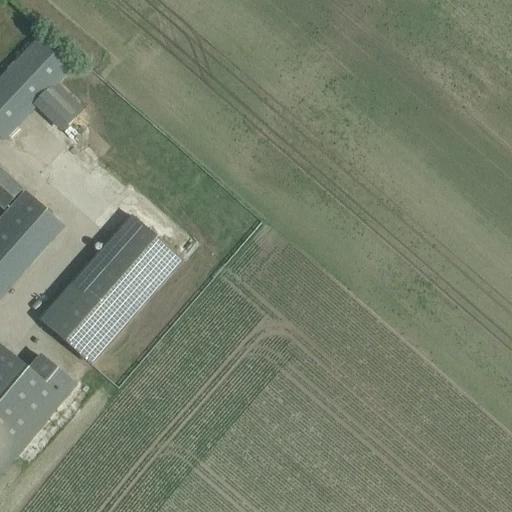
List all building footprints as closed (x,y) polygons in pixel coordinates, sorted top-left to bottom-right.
[(42,36),(0,79),(0,138),(3,141),(74,67),(42,36)] [(0,208),(4,212),(25,190),(0,167),(0,208)] [(130,218),(40,322),(92,368),(182,262),(130,218)] [(0,283),(0,303),(10,293),(0,283)] [(0,349),(0,479),(76,387),(41,356),(27,372),(8,355),(0,349)]
